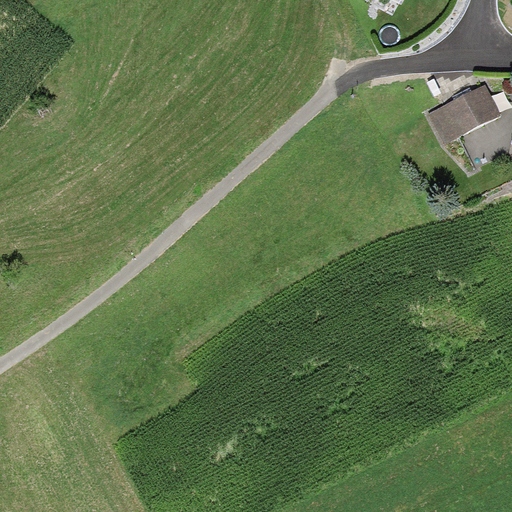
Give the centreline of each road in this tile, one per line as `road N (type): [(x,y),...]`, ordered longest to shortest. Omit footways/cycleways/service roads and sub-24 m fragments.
road 1 (track): [(0,361),(127,270),(306,114)]
road 2 (residential): [(476,55),(397,65),(338,84),(306,114)]
